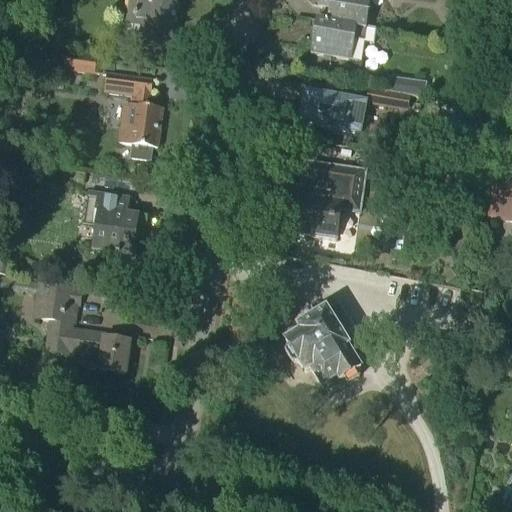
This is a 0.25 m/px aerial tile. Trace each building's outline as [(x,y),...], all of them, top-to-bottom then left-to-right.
[(127,26),(124,44),(139,46),(171,50),(178,0),(129,0),(126,26),(127,26)] [(324,0),(323,9),(330,10),(327,24),(327,25),(366,31),(371,0),(324,0)] [(327,24),(316,22),(311,56),(361,64),(364,44),(374,45),(376,33),(366,31),(327,25),(327,24)] [(96,60),(64,56),(62,72),(94,76),(96,60)] [(6,65),(4,84),(18,86),(30,88),(33,68),(6,65)] [(152,83),(106,77),(104,95),(140,99),(139,108),(125,106),(120,146),(135,148),(134,156),(151,158),(152,150),(157,151),(163,111),(148,109),(150,95),(151,96),(152,83)] [(387,94),(406,96),(408,83),(389,81),(387,94)] [(366,106),(386,109),(389,95),(369,91),(366,106)] [(356,135),(362,104),(304,93),(299,125),(356,135)] [(389,95),(386,109),(406,113),(409,98),(389,95)] [(428,102),(426,108),(438,111),(439,104),(428,102)] [(0,163),(0,177),(4,178),(14,179),(16,164),(0,163)] [(360,215),(366,172),(304,163),(301,189),(290,187),(283,235),(338,243),(342,212),(360,215)] [(511,172),(495,169),(487,220),(511,223),(511,172)] [(144,240),(147,219),(127,216),(129,201),(90,195),(85,226),(97,228),(93,253),(133,259),(135,239),(144,240)] [(0,260),(0,278),(9,280),(11,266),(6,262),(0,260)] [(449,271),(441,277),(445,284),(454,278),(449,271)] [(79,308),(81,293),(40,287),(35,321),(51,323),(46,354),(68,357),(69,354),(102,359),(100,372),(125,375),(130,345),(118,343),(118,338),(72,332),(73,326),(75,326),(77,308),(79,308)] [(355,330),(338,304),(299,329),(302,334),(286,344),(289,349),(285,351),(293,364),(297,361),(306,374),(311,371),(322,389),(324,388),(330,396),(360,378),(357,374),(361,371),(351,355),(359,350),(349,334),(355,330)]
